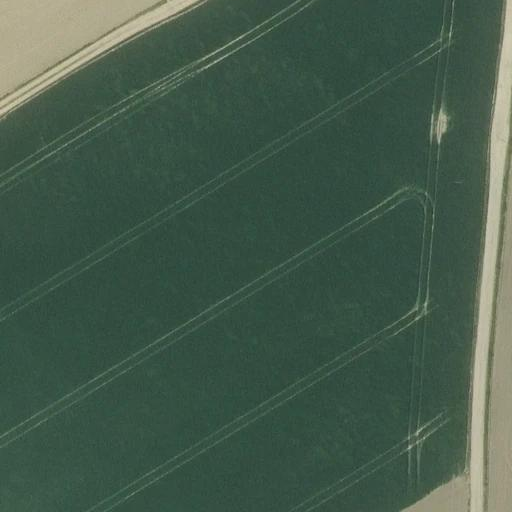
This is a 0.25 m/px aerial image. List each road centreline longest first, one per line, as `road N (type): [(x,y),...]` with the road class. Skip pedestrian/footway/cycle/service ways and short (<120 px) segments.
road 1 (unclassified): [(477,511),(498,141)]
road 2 (track): [(0,110),(182,0)]
road 3 (track): [(498,141),(511,12)]
